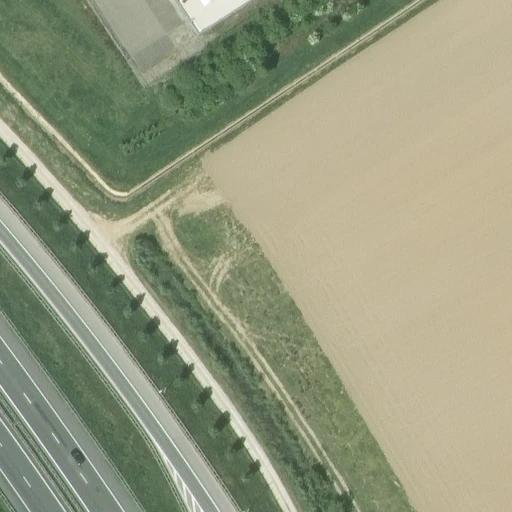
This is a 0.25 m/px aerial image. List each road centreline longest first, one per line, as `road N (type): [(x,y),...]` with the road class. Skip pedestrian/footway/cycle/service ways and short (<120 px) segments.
road 1 (track): [(290,511),(241,423),(63,194),(0,131)]
road 2 (motorway): [(214,511),(0,230)]
road 3 (motorway): [(104,511),(0,363)]
